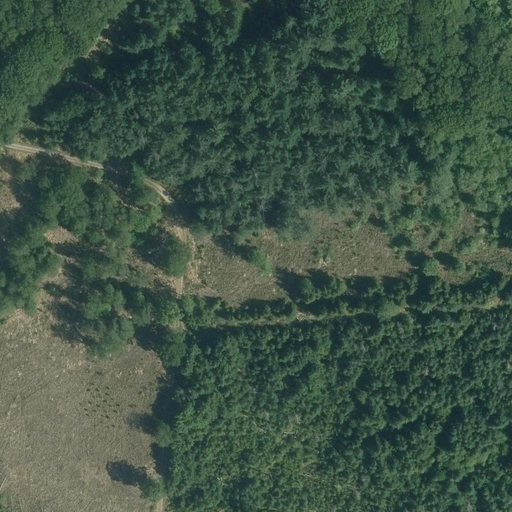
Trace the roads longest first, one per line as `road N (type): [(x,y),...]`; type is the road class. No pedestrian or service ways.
road 1 (track): [(0,142),(144,178),(169,199),(181,219),(176,330)]
road 2 (track): [(160,511),(176,330)]
